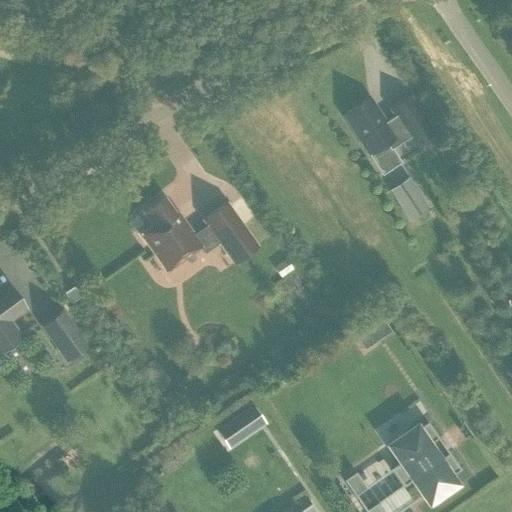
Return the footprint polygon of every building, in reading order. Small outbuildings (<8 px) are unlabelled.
[(432,133),(408,96),(390,108),(394,115),(384,122),(368,98),(342,115),(369,155),(385,144),(389,150),(409,137),(414,145),(432,133)] [(143,212),(153,226),(141,235),(166,270),(199,247),(204,253),(218,243),(233,264),(257,246),(227,203),(202,220),(206,226),(192,235),(184,224),(182,225),(163,198),(143,212)] [(0,342),(15,332),(7,320),(24,309),(8,286),(0,291),(0,342)] [(70,303),(79,297),(73,287),(63,293),(70,303)] [(377,340),(390,331),(381,318),(368,327),(377,340)] [(53,347),(65,363),(88,347),(77,331),(53,347)] [(72,365),(88,354),(84,350),(69,361),(72,365)] [(265,424),(251,404),(227,421),(241,440),(265,424)] [(437,437),(426,422),(415,429),(415,428),(389,446),(401,463),(390,470),(402,486),(412,479),(423,494),(437,484),(442,491),(453,483),(448,477),(459,469),(447,452),(437,460),(426,445),(437,437)] [(353,496),(365,487),(354,472),(342,480),(353,496)] [(364,511),(382,511),(375,503),(363,511),(364,511)]
